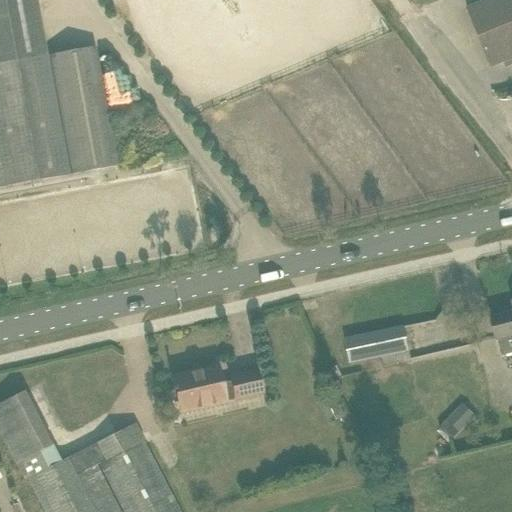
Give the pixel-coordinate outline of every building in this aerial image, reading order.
[(0,0),(0,187),(116,166),(94,48),(45,57),(34,0),(0,0)] [(506,67),(511,64),(511,0),(486,0),(467,8),(491,68),(504,63),(506,67)] [(511,354),(511,312),(491,317),(497,341),(500,341),(503,357),(511,354)] [(349,360),(408,348),(404,328),(345,341),(349,360)] [(180,412),(262,394),(257,371),(229,377),(231,383),(221,385),(217,367),(172,378),(180,412)] [(0,434),(14,462),(50,444),(23,392),(0,403),(0,434)] [(318,401),(328,425),(345,416),(335,394),(318,401)] [(452,441),(475,417),(462,403),(438,428),(452,441)] [(24,478),(42,511),(176,511),(130,423),(24,478)]
